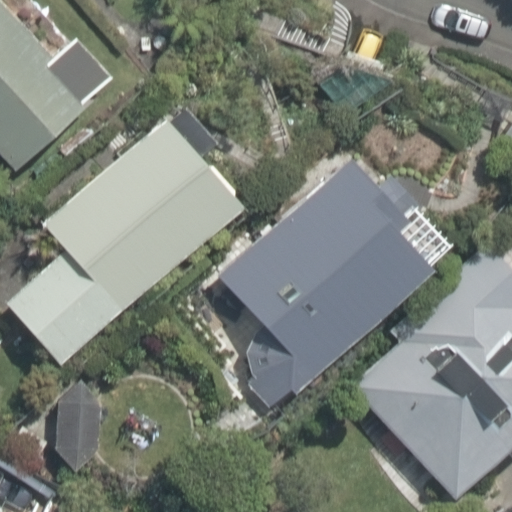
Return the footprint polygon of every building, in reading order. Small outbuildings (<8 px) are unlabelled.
[(0,0),(0,159),(11,172),(90,101),(85,96),(108,75),(73,35),(49,56),(0,0)] [(307,78),(344,119),(391,77),(333,54),(307,78)] [(0,293),(0,298),(59,364),(239,203),(197,156),(212,142),(174,99),(40,219),(59,241),(0,293)] [(511,121),(505,117),(497,132),(511,140),(511,121)] [(225,358),(267,405),(429,263),(397,226),(404,220),(346,153),(212,270),(261,326),(225,358)] [(338,378),(451,497),(511,438),(511,271),(483,241),(338,378)] [(71,376),(50,397),(48,475),(89,476),(92,398),(71,376)] [(6,440),(27,461),(47,439),(26,419),(6,440)]
